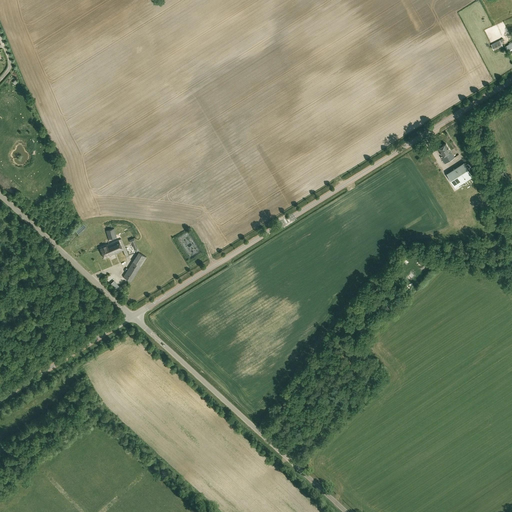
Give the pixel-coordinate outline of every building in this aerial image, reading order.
[(500,40),(491,44),(494,50),(503,46),(500,40)] [(438,149),(438,150),(439,152),(440,152),(443,156),(441,157),(445,163),(455,157),(446,144),(442,146),(442,147),(441,146),(438,148),(438,149)] [(464,162),(447,173),(456,187),(473,176),(464,162)] [(470,196),(471,195),(473,199),(482,195),(477,184),(467,189),(470,196)] [(114,228),(106,230),(108,239),(117,237),(114,228)] [(111,255),(123,250),(118,240),(107,245),(107,244),(100,247),(105,258),(111,255)] [(128,279),(131,281),(140,266),(133,262),(123,277),(128,279)] [(116,281),(113,284),(119,290),(122,288),(116,281)]
